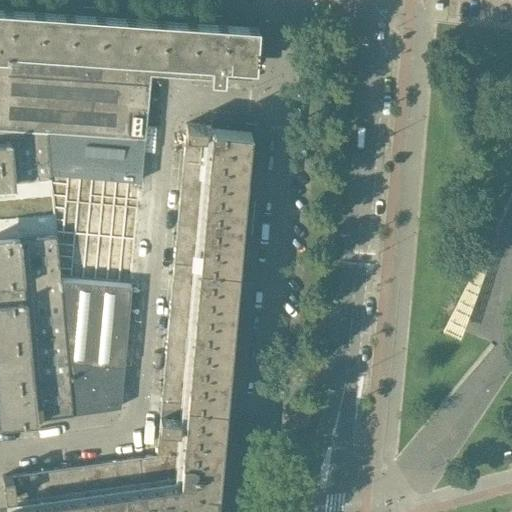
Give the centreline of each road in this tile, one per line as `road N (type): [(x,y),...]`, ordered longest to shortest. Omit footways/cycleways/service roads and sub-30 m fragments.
road 1 (residential): [(0,453),(132,434),(168,100),(282,105)]
road 2 (tertiary): [(323,464),(345,365),(379,0)]
road 3 (residential): [(282,105),(257,394),(267,419),(293,446)]
